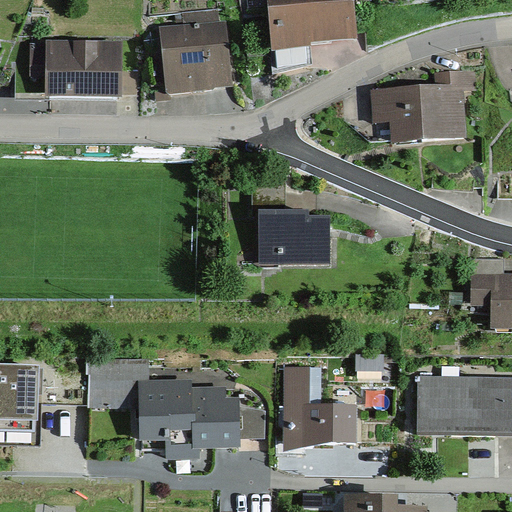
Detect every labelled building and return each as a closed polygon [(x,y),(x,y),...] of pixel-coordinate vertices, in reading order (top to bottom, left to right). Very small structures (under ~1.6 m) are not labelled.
[(352,0),(264,0),(273,81),(313,77),(310,50),(358,45),(352,0)] [(223,20),(155,30),(165,97),(204,91),(233,87),(223,20)] [(125,47),(30,48),(30,82),(44,82),(45,100),(67,99),(126,98),(125,47)] [(432,90),(367,93),(369,128),(391,127),(392,150),(470,147),(467,72),(432,73),(432,90)] [(259,180),(259,212),(260,273),(337,272),(336,210),(303,210),(290,211),(290,179),(259,180)] [(503,265),(472,266),(474,311),(492,310),(493,340),(511,339),(511,276),(503,277),(503,265)] [(139,412),(139,364),(92,364),(91,411),(139,412)] [(40,371),(0,369),(0,426),(37,428),(39,389),(40,371)] [(511,379),(412,378),(412,441),(511,442),(511,379)] [(193,380),(143,381),(144,443),(155,443),(160,443),(161,466),(200,465),(199,454),(237,454),(236,402),(236,393),(193,394),(193,380)] [(325,383),(286,384),(288,459),(363,457),(362,402),(325,403),(325,383)]
